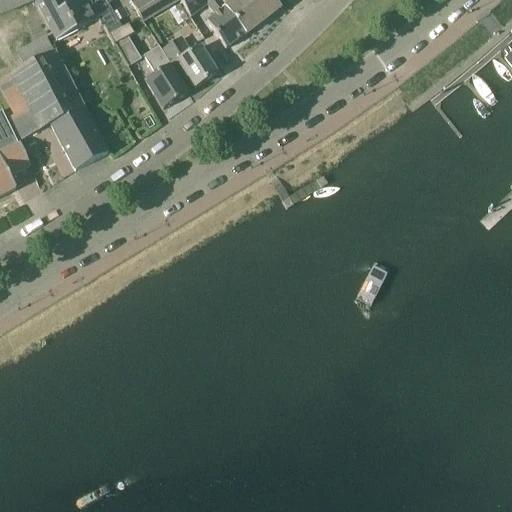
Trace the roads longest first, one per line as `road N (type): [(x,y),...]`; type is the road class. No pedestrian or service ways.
road 1 (residential): [(0,304),(318,109),(462,0)]
road 2 (residential): [(0,255),(178,142),(312,26)]
